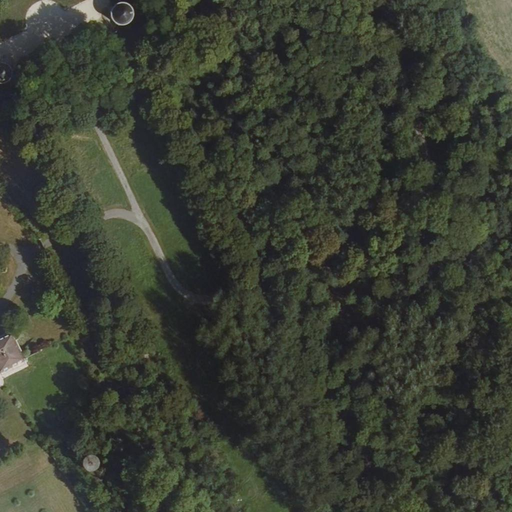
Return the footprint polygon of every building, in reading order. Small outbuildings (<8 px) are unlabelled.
[(125,2),(124,1),(122,1),(121,1),(120,1),(119,2),(118,2),(116,3),(115,4),(114,5),(114,6),(113,7),(113,8),(112,9),(112,11),(112,12),(112,13),(112,15),(113,16),(113,17),(114,18),(115,19),(116,20),(117,20),(118,21),(119,21),(121,22),(122,22),(123,22),(125,22),(126,21),(127,21),(128,20),(129,19),(130,18),(131,17),(131,16),(132,15),(132,14),(133,12),(133,11),(132,10),(132,8),(132,7),(131,6),(130,5),(129,4),(129,3),(127,3),(126,2),(125,2)] [(8,60),(7,60),(5,60),(4,60),(3,60),(1,61),(0,61),(0,81),(1,82),(2,82),(3,82),(5,82),(6,82),(7,82),(9,82),(10,81),(11,81),(12,80),(13,79),(14,78),(15,76),(16,75),(16,74),(16,72),(16,71),(16,70),(16,68),(15,67),(15,66),(14,64),(13,64),(12,62),(11,62),(10,61),(8,60)] [(72,332),(61,309),(37,321),(47,343),(72,332)] [(0,367),(19,357),(8,334),(0,338),(0,367)] [(0,478),(31,464),(26,452),(0,464),(0,478)] [(87,469),(88,472),(91,473),(94,474),(97,473),(99,472),(101,469),(102,466),(101,463),(100,461),(98,459),(95,458),(92,458),(89,459),(87,461),(86,464),(86,467),(87,469)] [(46,495),(33,466),(21,472),(34,500),(46,495)] [(23,505),(30,503),(17,474),(10,477),(23,505)]
